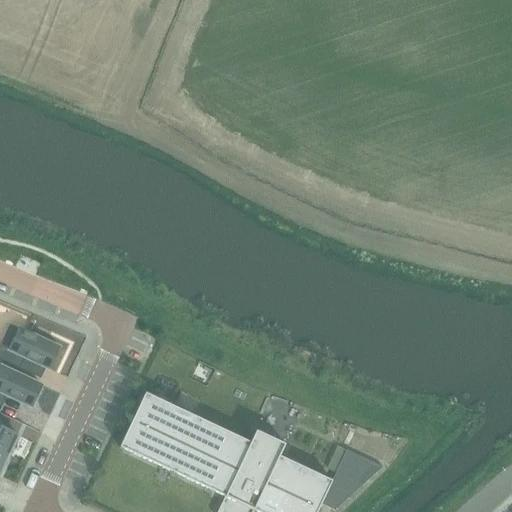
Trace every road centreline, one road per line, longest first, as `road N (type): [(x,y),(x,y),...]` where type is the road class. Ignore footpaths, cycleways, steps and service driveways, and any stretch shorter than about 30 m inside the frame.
road 1 (residential): [(209,116),(0,29)]
road 2 (tertiary): [(123,322),(209,116)]
road 3 (tertiary): [(35,511),(123,322)]
road 4 (residential): [(0,270),(123,322)]
road 5 (tertiary): [(209,116),(265,0)]
